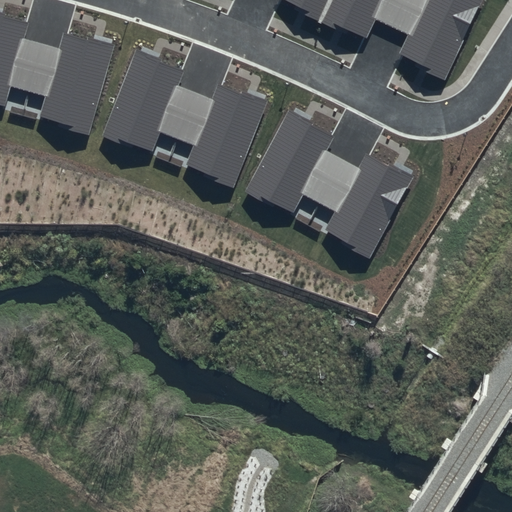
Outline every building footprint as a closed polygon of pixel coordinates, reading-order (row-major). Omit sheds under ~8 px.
[(286,0),(367,35),(372,24),(382,0),(286,0)] [(382,0),(372,24),(410,40),(426,0),(382,0)] [(475,0),(426,0),(410,40),(401,62),(443,79),(475,0)] [(28,18),(0,11),(0,106),(5,108),(11,84),(46,93),(40,118),(90,130),(113,41),(63,28),(59,45),(23,36),(28,18)] [(183,66),(135,48),(103,135),(151,153),(160,130),(194,142),(185,166),(233,184),(265,97),(217,79),(211,96),(177,83),(183,66)] [(334,132),(288,110),(247,193),(293,215),(303,193),(337,209),(326,232),(371,253),(410,172),(365,150),(358,164),(326,149),(334,132)]
